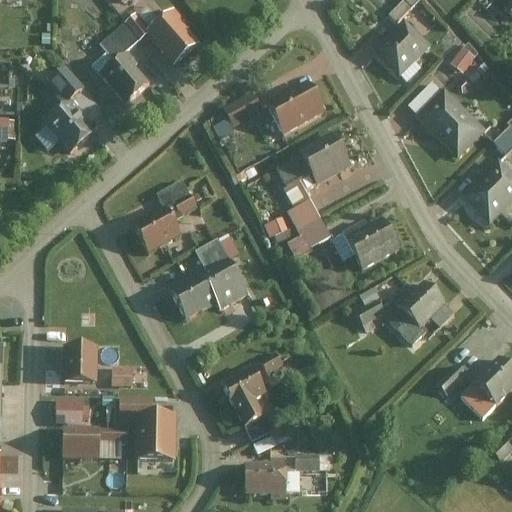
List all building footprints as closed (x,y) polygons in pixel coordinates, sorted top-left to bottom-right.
[(394,26),(416,0),(403,0),(387,20),(394,26)] [(511,0),(500,11),(511,23),(511,0)] [(147,34),(131,16),(118,28),(134,46),(139,41),(147,34)] [(196,49),(170,17),(147,34),(139,41),(165,74),(196,49)] [(134,46),(118,28),(94,48),(103,59),(88,71),(95,79),(119,59),(134,46)] [(426,54),(401,28),(369,58),(395,84),(426,54)] [(472,69),(461,57),(446,70),(457,82),(472,69)] [(122,111),(146,89),(119,59),(95,79),(122,111)] [(68,165),(94,141),(68,112),(86,96),(63,71),(45,87),(66,110),(40,133),(68,165)] [(441,97),(433,89),(405,116),(413,124),(441,97)] [(320,123),(305,94),(262,116),(277,144),(320,123)] [(483,140),(441,97),(413,124),(455,167),(483,140)] [(258,116),(250,101),(222,116),(230,131),(258,116)] [(511,150),(511,134),(510,133),(491,150),(500,161),(511,150)] [(349,176),(332,145),(271,179),(278,192),(301,179),(311,197),(349,176)] [(511,205),(511,186),(493,167),(456,203),(485,232),(511,205)] [(190,207),(181,186),(155,198),(161,211),(164,219),(190,207)] [(314,222),(305,208),(283,221),(291,235),(314,222)] [(161,211),(123,231),(140,263),(178,243),(164,219),(161,211)] [(290,264),(328,244),(314,222),(291,235),(295,243),(282,249),(290,264)] [(395,256),(377,228),(338,252),(356,280),(395,256)] [(203,276),(160,303),(177,330),(206,312),(216,327),(252,305),(215,246),(193,260),(203,276)] [(441,312),(418,290),(391,317),(396,320),(414,339),(441,312)] [(384,321),(376,307),(350,323),(358,337),(384,321)] [(383,331),(403,354),(417,342),(414,339),(396,320),(383,331)] [(94,388),(93,354),(60,355),(62,389),(94,388)] [(511,396),(511,380),(497,367),(472,393),(495,415),(511,396)] [(463,382),(451,371),(432,392),(444,403),(463,382)] [(251,372),(211,391),(234,437),(238,435),(254,428),(259,424),(251,407),(264,400),(251,372)] [(131,389),(130,375),(108,377),(109,391),(131,389)] [(151,402),(112,401),(111,423),(130,423),(151,424),(151,402)] [(172,467),(171,423),(151,424),(130,423),(131,468),(172,467)] [(245,450),(261,443),(254,428),(238,435),(245,450)] [(92,448),(92,436),(58,437),(58,464),(93,464),(92,448)] [(123,448),(123,436),(92,436),(92,448),(123,448)] [(511,449),(503,441),(484,462),(497,474),(511,458),(511,449)] [(270,468),(236,469),(237,503),(266,502),(266,507),(287,506),(286,460),(270,460),(270,468)] [(317,476),(317,463),(291,463),(291,476),(317,476)]
